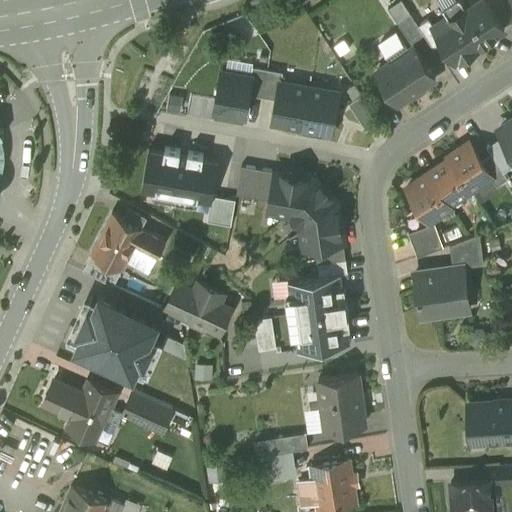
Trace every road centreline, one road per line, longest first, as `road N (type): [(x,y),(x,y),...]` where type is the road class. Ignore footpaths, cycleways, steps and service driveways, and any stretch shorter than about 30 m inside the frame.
road 1 (residential): [(511,67),(383,158),(370,203),(394,370)]
road 2 (tertiary): [(53,15),(69,72),(72,168),(63,208),(0,347)]
road 3 (residential): [(394,370),(415,511)]
